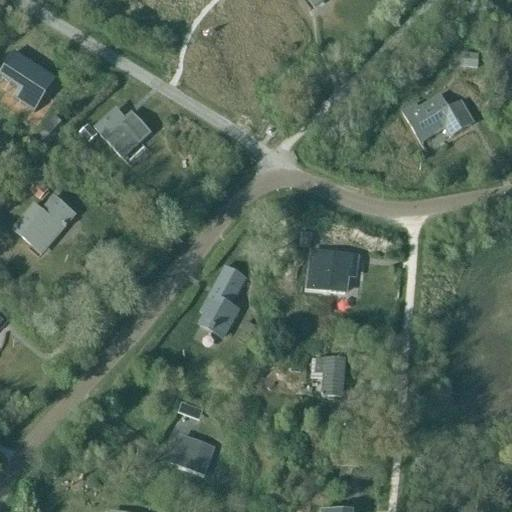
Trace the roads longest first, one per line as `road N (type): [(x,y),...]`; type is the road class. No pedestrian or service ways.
road 1 (residential): [(0,497),(258,183),(282,179)]
road 2 (residential): [(14,0),(255,145),(282,179)]
road 3 (residential): [(282,179),(403,221),(511,200)]
road 4 (track): [(273,165),(429,0)]
